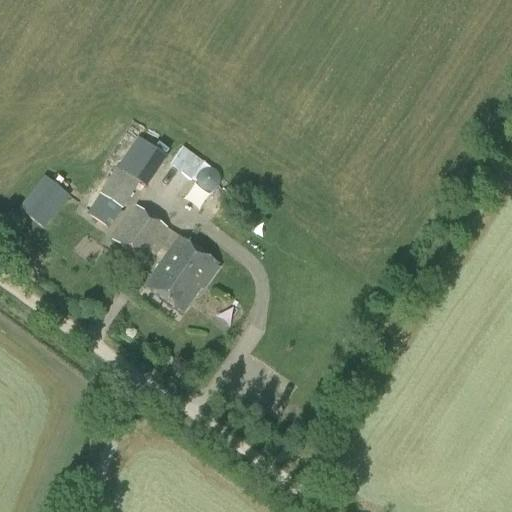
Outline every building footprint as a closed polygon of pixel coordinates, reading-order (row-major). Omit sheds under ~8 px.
[(182,148),(169,166),(190,181),(203,164),(182,148)] [(99,196),(86,215),(108,230),(121,210),(138,184),(115,169),(98,195),(99,196)] [(44,229),(68,197),(43,178),(18,210),(44,229)] [(134,207),(110,242),(143,264),(149,254),(161,262),(142,289),(183,317),(205,285),(208,287),(219,271),(216,269),(218,267),(177,238),(166,254),(155,246),(166,230),(134,207)] [(99,298),(90,310),(99,317),(108,305),(99,298)]
